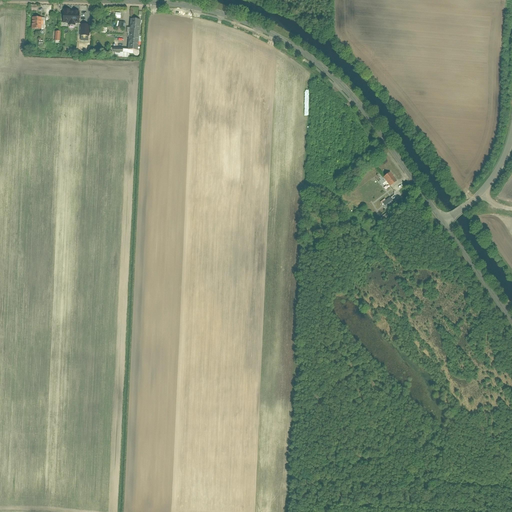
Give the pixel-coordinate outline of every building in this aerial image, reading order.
[(63,12),(62,23),(68,23),(68,26),(75,26),(75,23),(79,23),(79,12),(69,12),(70,10),(63,10),(63,12)] [(43,17),(33,17),(33,25),(43,25),(43,17)] [(137,51),(138,20),(130,19),(129,50),(137,51)] [(88,41),(89,25),(80,25),(80,41),(88,41)] [(391,173),(385,178),(392,185),(397,181),(391,173)] [(381,179),(368,189),(373,196),(387,186),(381,179)] [(386,209),(394,203),(388,196),(380,202),(386,209)] [(382,221),(389,216),(386,212),(379,217),(382,221)]
